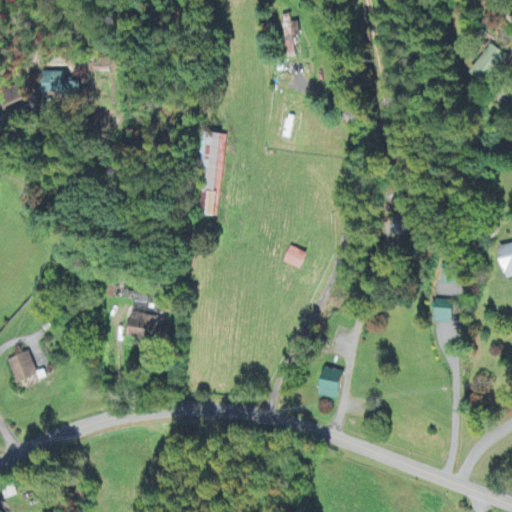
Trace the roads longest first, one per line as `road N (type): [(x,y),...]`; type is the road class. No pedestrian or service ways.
road 1 (residential): [(0,462),(79,426),(146,411),(214,408),(393,455),(511,504)]
road 2 (residential): [(266,419),(342,255),(358,129),(321,0)]
